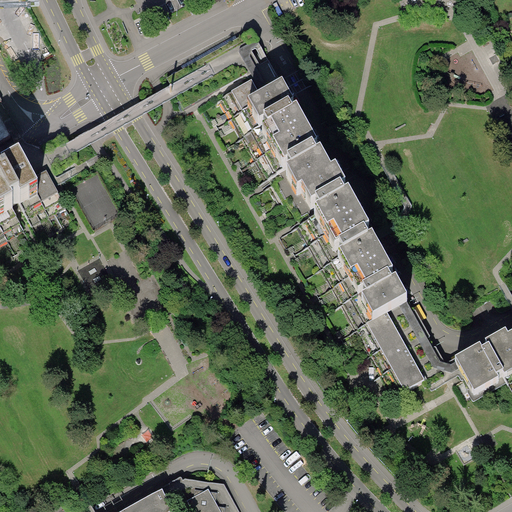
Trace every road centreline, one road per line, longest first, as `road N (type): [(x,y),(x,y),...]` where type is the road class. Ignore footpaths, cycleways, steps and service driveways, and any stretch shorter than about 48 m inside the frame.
road 1 (tertiary): [(411,511),(313,399),(113,81)]
road 2 (tertiary): [(97,91),(281,390),(382,511)]
road 3 (residential): [(252,6),(445,337),(466,340),(511,317)]
road 4 (residential): [(249,511),(226,472),(204,464),(175,471),(104,511)]
road 5 (residential): [(113,81),(252,6)]
